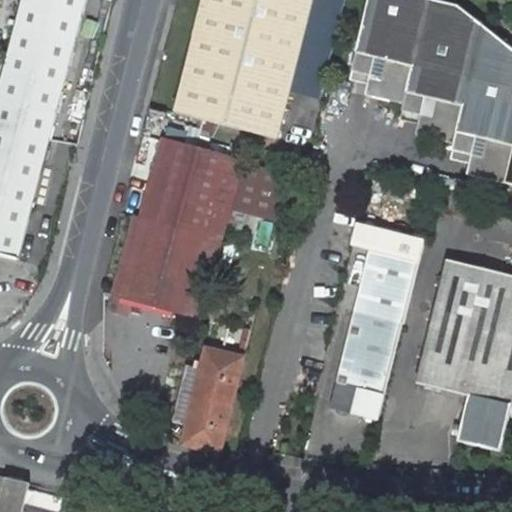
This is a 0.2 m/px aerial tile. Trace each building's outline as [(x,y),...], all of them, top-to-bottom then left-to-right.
[(84,10),(86,0),(22,0),(0,88),(0,255),(18,260),(56,113),(84,10)] [(277,139),(312,0),(203,0),(175,113),(203,120),(213,123),(277,139)] [(511,185),(511,47),(459,7),(431,0),(369,0),(353,72),(371,76),(366,96),(405,104),(404,112),(421,115),(416,135),(455,144),(454,151),(472,156),(468,176),(511,185)] [(205,154),(213,123),(203,120),(195,151),(205,154)] [(135,218),(113,296),(201,319),(226,231),(244,164),(205,154),(195,151),(166,143),(145,220),(135,218)] [(244,164),(226,231),(239,234),(244,216),(240,215),(241,211),(277,221),(284,192),(285,193),(289,176),(244,164)] [(352,247),(376,253),(381,230),(357,224),(352,247)] [(330,409),(379,421),(403,325),(404,325),(425,242),(381,230),(376,253),(380,254),(366,314),(355,311),(330,409)] [(511,276),(448,260),(417,384),(469,397),(459,442),(501,453),(511,408),(511,407),(511,276)] [(221,454),(244,358),(206,349),(201,370),(188,425),(183,444),(221,454)] [(174,422),(188,425),(201,370),(188,366),(174,422)] [(0,511),(23,511),(29,490),(30,485),(0,477),(0,511)] [(102,511),(103,508),(29,490),(23,511),(102,511)] [(102,511),(145,511),(104,503),(103,508),(102,511)]
